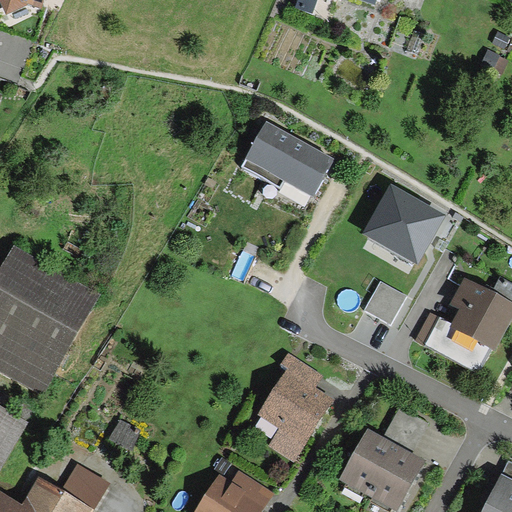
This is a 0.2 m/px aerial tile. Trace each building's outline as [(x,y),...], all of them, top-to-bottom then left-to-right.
[(36,0),(0,0),(32,12),(36,0)] [(313,12),(316,0),(298,0),(296,6),(313,12)] [(332,158),(264,121),(241,165),(280,187),(283,181),(311,196),(332,158)] [(447,216),(391,184),(363,234),(419,265),(447,216)] [(93,290),(11,245),(0,264),(0,376),(35,395),(93,290)] [(493,291),(465,278),(451,305),(460,309),(454,322),(451,327),(491,348),(496,350),(511,320),(511,282),(501,276),(493,291)] [(381,282),(365,310),(391,324),(407,296),(381,282)] [(478,373),(491,348),(451,327),(454,322),(431,310),(416,340),(478,373)] [(288,351),(280,363),(289,368),(258,414),(278,427),(268,442),(295,460),(336,398),(318,386),(325,376),(288,351)] [(383,435),(369,427),(341,477),(398,510),(426,459),(407,449),(422,422),(398,408),(383,435)] [(0,468),(25,424),(0,410),(0,468)] [(511,511),(511,465),(503,461),(478,511),(511,511)] [(231,479),(221,472),(194,511),(264,511),(276,494),(237,469),(231,479)] [(0,497),(0,511),(91,511),(107,486),(79,470),(62,498),(39,484),(23,511),(0,497)]
